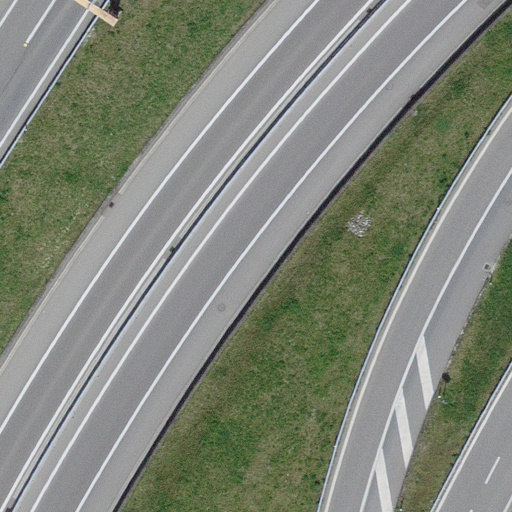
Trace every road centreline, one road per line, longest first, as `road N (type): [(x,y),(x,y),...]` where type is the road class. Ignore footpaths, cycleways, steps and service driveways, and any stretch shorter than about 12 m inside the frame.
road 1 (motorway): [(55,511),(157,340),(223,248),(436,0)]
road 2 (motorway): [(342,0),(232,123),(113,284),(0,469)]
road 3 (motorway): [(342,511),(411,314),(511,136)]
